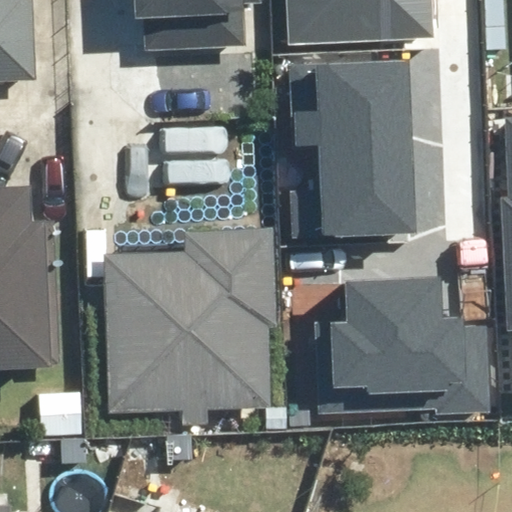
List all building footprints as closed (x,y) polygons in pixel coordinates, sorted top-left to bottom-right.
[(0,0),(0,70),(13,70),(10,0),(0,0)] [(151,0),(153,42),(242,39),(240,0),(151,0)] [(321,39),(429,34),(426,0),(286,0),(287,33),(321,32),(321,39)] [(400,61),(310,68),(323,231),(413,224),(400,61)] [(511,106),(502,107),(511,277),(511,106)] [(170,122),(169,151),(232,153),(233,124),(170,122)] [(0,362),(51,360),(41,179),(0,181),(0,362)] [(107,268),(123,402),(276,385),(261,250),(107,268)] [(326,311),(329,376),(358,375),(358,388),(439,384),(439,366),(459,365),(457,310),(441,310),(439,272),(341,276),(343,310),(326,311)]
